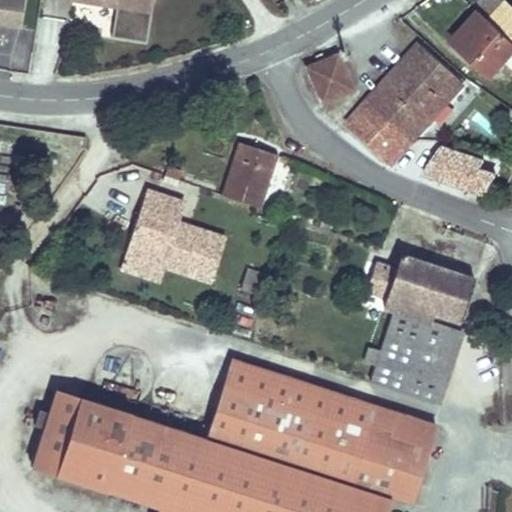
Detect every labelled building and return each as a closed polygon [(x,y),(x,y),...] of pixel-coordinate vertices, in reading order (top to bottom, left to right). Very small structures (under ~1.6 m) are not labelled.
[(0,0),(0,25),(21,28),(24,0),(0,0)] [(147,45),(154,0),(75,0),(75,1),(118,8),(113,40),(147,45)] [(511,34),(511,33),(511,30),(473,0),(471,0),(448,30),(489,63),(511,34)] [(473,0),(511,30),(511,6),(504,0),(473,0)] [(511,34),(489,63),(511,81),(511,34)] [(464,94),(419,53),(366,111),(411,152),(464,94)] [(351,95),(337,65),(308,76),(320,107),(351,95)] [(335,121),(344,112),(337,106),(328,114),(335,121)] [(347,132),(392,173),(411,152),(366,111),(347,132)] [(277,154),(238,142),(221,194),(261,207),(278,154),(277,154)] [(495,203),(500,197),(445,163),(437,173),(430,184),(473,199),(479,193),(495,203)] [(179,186),(182,178),(182,176),(168,171),(164,180),(179,186)] [(219,192),(182,178),(179,186),(216,199),(219,192)] [(225,237),(185,224),(191,204),(152,191),(132,255),(163,264),(211,280),(225,237)] [(163,264),(132,255),(128,269),(158,279),(163,264)] [(395,315),(462,336),(478,286),(403,262),(387,312),(395,315)] [(267,301),(273,282),(245,273),(239,292),(267,301)] [(372,386),(440,408),(462,336),(395,315),(381,357),(377,372),(372,386)] [(377,372),(381,357),(368,353),(363,367),(377,372)] [(412,506),(436,429),(236,366),(209,452),(198,448),(201,439),(66,397),(61,412),(51,409),(43,432),(54,435),(44,466),(156,501),(152,511),(385,511),(390,499),(412,506)]
